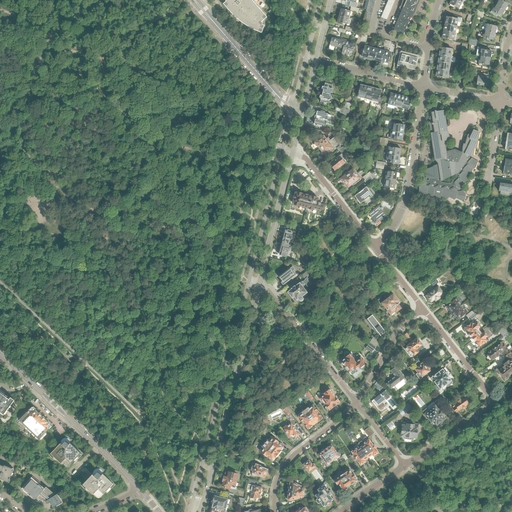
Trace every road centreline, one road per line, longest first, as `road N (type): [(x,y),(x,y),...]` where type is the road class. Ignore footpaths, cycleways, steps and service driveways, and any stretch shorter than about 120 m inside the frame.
road 1 (unknown): [(137,417),(143,387),(102,293),(157,250),(181,189),(222,159),(226,134),(213,72),(167,35),(148,0)]
road 2 (unknown): [(283,101),(263,136),(267,152),(253,211),(175,505)]
road 3 (unknown): [(176,511),(143,424),(0,290)]
road 4 (residential): [(247,284),(189,511)]
road 5 (residential): [(200,511),(250,315)]
road 6 (residential): [(374,246),(403,207),(423,87)]
road 7 (residential): [(140,490),(26,378)]
road 8 (residential): [(293,106),(194,0)]
road 9 (residential): [(283,145),(247,284)]
road 10 (residential): [(275,511),(283,467),(356,402)]
road 11 (residential): [(258,286),(292,150)]
road 12 (residential): [(292,150),(374,246)]
road 13 (residential): [(421,307),(496,403)]
